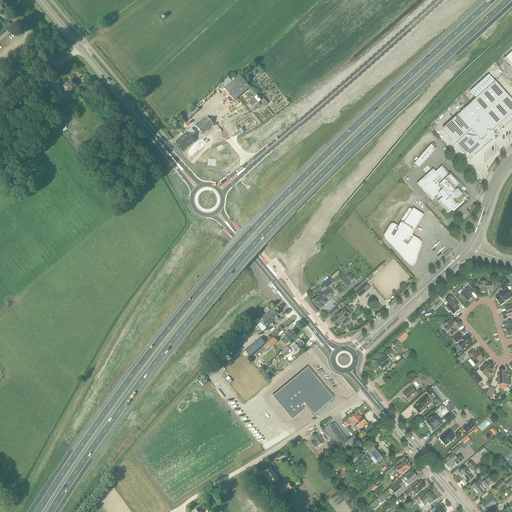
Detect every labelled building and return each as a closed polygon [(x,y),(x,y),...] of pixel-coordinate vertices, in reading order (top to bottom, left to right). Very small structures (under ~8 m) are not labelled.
[(505,70),(497,62),(494,65),(502,73),(505,70)] [(224,89),(231,97),(247,84),(240,76),(224,89)] [(67,93),(75,87),(71,81),(63,87),(67,93)] [(458,115),(486,145),(495,137),(495,133),(493,131),(511,114),(511,99),(495,82),(458,115)] [(65,100),(62,102),(64,105),(66,107),(69,106),(71,104),(69,101),(67,98),(65,100)] [(252,107),(253,107),(258,102),(254,98),(249,103),(252,107)] [(189,119),(199,110),(196,106),(183,117),(183,118),(182,119),(186,123),(188,122),(187,122),(190,119),(189,119)] [(486,145),(458,115),(443,129),(456,143),(468,157),(473,157),(486,145)] [(207,117),(195,126),(203,134),(214,125),(207,117)] [(195,142),(187,132),(176,142),(183,151),(195,142)] [(436,148),(431,144),(414,163),(419,168),(436,148)] [(462,200),(468,195),(462,189),(464,188),(455,178),(454,179),(442,166),(436,172),(433,169),(417,184),(432,200),(435,197),(448,213),(453,209),(454,210),(463,201),(462,200)] [(421,245),(421,244),(421,242),(420,241),(411,235),(412,233),(413,232),(424,215),(414,208),(413,210),(409,208),(399,223),(400,224),(398,227),(395,225),(394,224),(393,224),(392,225),(391,225),(385,234),(385,235),(385,236),(385,237),(386,238),(409,264),(411,265),(413,265),(414,264),(415,263),(421,245)] [(346,278),(350,282),(355,278),(351,273),(346,278)] [(501,285),(508,276),(504,274),(497,282),(501,285)] [(334,283),(329,278),(323,284),(327,289),(334,283)] [(504,290),(504,291),(496,298),(501,305),(511,296),(507,290),(506,290),(505,288),(510,283),(506,280),(500,288),(504,290)] [(360,298),(371,288),(365,282),(355,291),(356,292),(355,293),(355,294),(359,298),(360,297),(360,298)] [(487,282),(480,282),(480,283),(479,283),(479,289),(480,289),(480,293),(487,293),(487,290),(492,290),(492,283),(487,283),(487,282)] [(324,299),(332,293),(329,289),(318,298),(318,297),(313,301),(316,305),(324,299)] [(471,294),(466,289),(460,295),(464,300),(465,299),(467,302),(473,297),(470,294),(471,294)] [(324,299),(316,305),(320,309),(325,306),(324,305),(335,296),(332,293),(324,299)] [(451,296),(446,300),(449,304),(447,306),(454,314),(459,309),(456,306),(459,304),(451,296)] [(506,311),(502,313),(504,319),(511,317),(511,305),(508,307),(509,311),(506,311)] [(336,307),(332,311),(343,323),(342,323),(345,326),(350,321),(348,318),(350,315),(344,308),(338,313),(337,313),(339,310),(336,307)] [(266,314),(273,323),(275,321),(277,323),(282,319),(273,308),(266,314)] [(343,323),(332,311),(329,314),(332,317),(333,316),(334,317),(330,320),(337,328),(342,323),(343,323)] [(273,323),(266,314),(259,320),(266,328),(273,323)] [(453,320),(450,322),(449,321),(445,324),(444,325),(444,326),(443,327),(444,328),(444,329),(446,331),(447,330),(449,332),(448,333),(451,336),(452,335),(457,331),(455,329),(455,327),(458,325),(453,320)] [(243,325),(236,331),(241,338),(248,331),(243,325)] [(285,345),(288,342),(296,335),(292,331),(284,337),(281,340),(285,345)] [(397,337),(401,342),(408,336),(404,331),(397,337)] [(463,340),(462,338),(459,334),(454,339),(456,342),(457,342),(459,343),(458,344),(463,350),(472,342),(467,336),(463,340)] [(260,337),(244,350),(250,357),(265,344),(260,337)] [(267,351),(278,342),(274,338),(264,347),(267,351)] [(293,346),(291,347),(296,353),(298,352),(302,349),(300,348),(304,345),(301,341),(300,342),(299,340),(297,342),(296,342),(293,346)] [(472,358),(470,359),(476,365),(485,357),(480,351),(476,354),(473,350),(468,354),(472,358)] [(388,354),(386,356),(377,363),(382,369),(391,362),(390,361),(392,359),(388,354)] [(403,363),(405,361),(402,357),(395,363),(398,367),(401,364),(403,363)] [(487,378),(493,373),(491,371),(494,368),(489,362),(480,370),(485,376),(487,378)] [(393,374),(389,378),(393,383),(403,374),(400,370),(404,367),(401,364),(398,367),(391,372),(393,374)] [(308,403),(327,390),(308,367),(273,396),(293,420),(305,410),(304,409),(305,408),(303,405),(305,403),(314,415),(316,414),(308,403)] [(479,376),(474,370),(469,374),(474,380),(479,376)] [(500,375),(498,375),(498,384),(507,384),(507,385),(511,385),(511,378),(507,378),(507,374),(505,374),(505,371),(500,371),(500,375)] [(403,374),(393,383),(397,388),(401,384),(403,386),(412,378),(409,374),(406,377),(403,374)] [(415,377),(408,383),(411,386),(414,384),(417,387),(419,385),(416,381),(418,379),(415,377),(415,376),(415,377)] [(417,393),(412,387),(403,394),(409,401),(417,393)] [(434,393),(430,388),(426,391),(430,396),(434,393)] [(334,398),(327,390),(308,403),(316,414),(334,398)] [(419,401),(420,402),(414,407),(419,413),(425,407),(431,402),(425,396),(419,401)] [(455,409),(451,403),(447,406),(451,412),(455,409)] [(366,424),(367,423),(362,417),(361,418),(356,412),(349,419),(344,423),(347,427),(353,423),(354,424),(355,426),(356,426),(359,430),(364,426),(365,426),(366,425),(366,424)] [(448,423),(454,417),(450,412),(444,418),(448,423)] [(442,423),(435,414),(430,418),(430,419),(427,422),(433,430),(437,427),(442,423)] [(472,420),(462,428),(467,433),(476,425),(472,420)] [(338,447),(343,454),(360,442),(355,435),(347,441),(335,424),(325,431),(338,448),(338,447)] [(495,433),(499,430),(495,425),(491,429),(495,433)] [(449,431),(440,438),(446,445),(455,437),(449,431)] [(318,446),(324,442),(320,436),(319,437),(317,434),(313,437),(315,442),(312,443),(315,448),(318,446)] [(480,455),(486,450),(483,447),(477,452),(480,455)] [(367,454),(362,458),(365,462),(370,458),(375,464),(378,462),(379,461),(379,462),(380,461),(382,459),(374,448),(370,451),(368,450),(365,453),(367,454)] [(459,452),(456,449),(452,452),(453,453),(443,461),(446,465),(456,456),(455,456),(459,452)] [(456,457),(456,456),(446,465),(449,468),(456,462),(458,465),(464,460),(460,455),(456,457)] [(342,467),(338,461),(331,465),(336,471),(342,467)] [(470,468),(468,469),(466,467),(459,473),(463,478),(470,472),(472,470),(476,467),(477,466),(472,461),(468,465),(470,468)] [(396,468),(398,471),(396,473),(399,476),(401,474),(401,475),(409,468),(408,467),(408,466),(407,465),(406,465),(404,463),(405,463),(404,462),(399,467),(398,466),(396,468)] [(394,466),(385,474),(388,477),(394,471),(394,470),(396,468),(394,466)] [(263,473),(271,485),(279,480),(275,474),(274,475),(270,469),(263,473)] [(409,485),(411,483),(418,477),(413,472),(411,474),(410,473),(408,475),(409,475),(406,478),(406,477),(404,479),(406,481),(408,479),(408,480),(406,482),(409,485)] [(470,472),(463,478),(467,483),(474,477),(470,472)] [(489,477),(481,484),(478,481),(471,487),(475,493),(491,479),(489,477)] [(502,479),(492,489),(496,493),(506,484),(505,482),(509,478),(508,477),(503,481),(502,479)] [(491,479),(475,493),(479,498),(487,491),(485,489),(486,488),(485,487),(492,481),(491,479)] [(395,493),(404,485),(400,480),(390,489),(395,493)] [(413,490),(416,488),(420,492),(426,487),(422,482),(418,485),(417,483),(411,488),(413,490)] [(279,488),(279,489),(283,495),(285,499),(296,492),(293,488),(292,489),(288,483),(284,485),(279,488)] [(424,505),(428,502),(430,504),(432,503),(437,499),(430,492),(426,495),(426,496),(420,500),(424,505)] [(338,494),(332,499),(333,500),(333,501),(333,500),(338,506),(344,501),(340,495),(338,494)] [(486,500),(487,501),(485,503),(484,502),(480,506),(484,511),(486,511),(490,509),(490,508),(497,502),(491,496),(486,500)]
